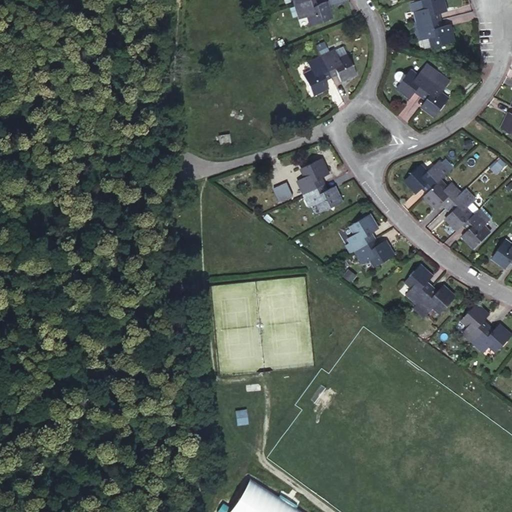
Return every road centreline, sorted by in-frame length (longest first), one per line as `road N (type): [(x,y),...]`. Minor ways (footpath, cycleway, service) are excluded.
road 1 (track): [(188,511),(174,281),(172,0)]
road 2 (residential): [(511,297),(428,246),(351,166)]
road 3 (residential): [(487,2),(499,43),(488,84),(431,133),(398,140)]
road 4 (residential): [(198,167),(328,126)]
